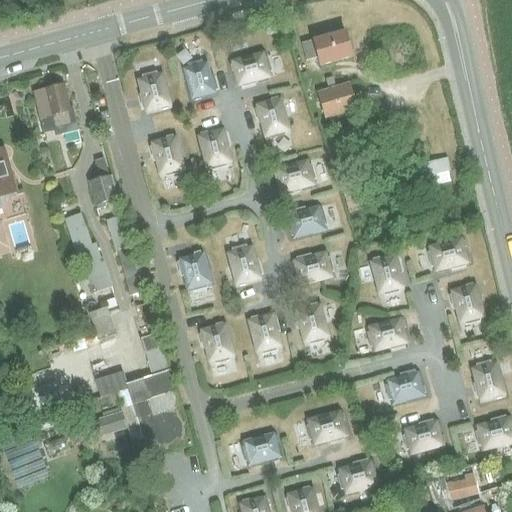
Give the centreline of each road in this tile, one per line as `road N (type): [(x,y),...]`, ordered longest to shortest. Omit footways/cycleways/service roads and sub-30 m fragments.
road 1 (tertiary): [(511,267),(444,0)]
road 2 (tertiary): [(214,0),(0,58)]
